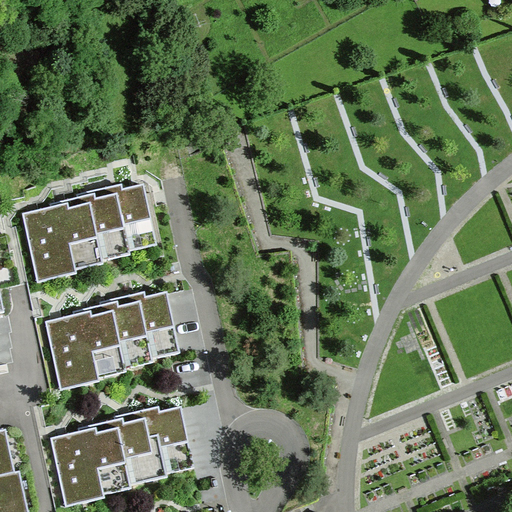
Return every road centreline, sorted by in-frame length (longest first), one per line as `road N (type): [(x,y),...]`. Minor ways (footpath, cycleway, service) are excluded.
road 1 (residential): [(174,178),(230,438)]
road 2 (residential): [(43,511),(19,388),(23,311)]
road 3 (residential): [(261,511),(295,466),(290,433),(260,420),(230,438)]
